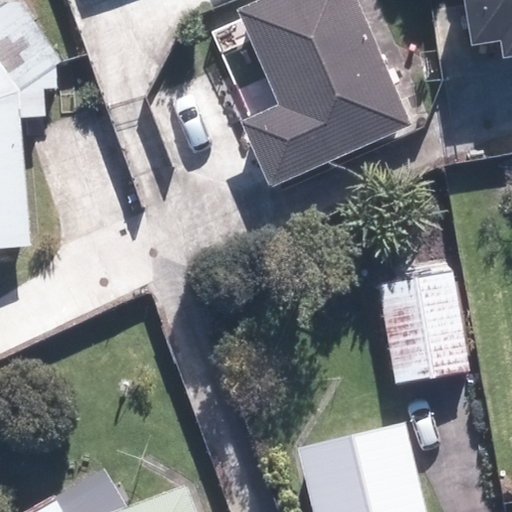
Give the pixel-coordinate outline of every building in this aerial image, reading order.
[(0,0),(0,249),(29,248),(17,96),(63,74),(30,0),(0,0)] [(359,0),(264,0),(241,10),(282,104),(244,120),(274,189),(415,127),(359,0)] [(511,0),(469,0),(477,44),(503,40),(506,61),(511,59),(511,0)] [(474,372),(456,272),(384,285),(402,385),(474,372)] [(433,511),(413,420),(303,445),(318,511),(433,511)] [(201,511),(190,482),(111,511),(201,511)]
